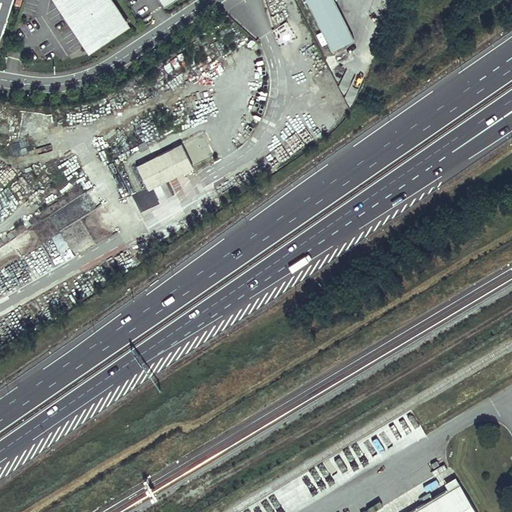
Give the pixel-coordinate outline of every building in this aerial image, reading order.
[(0,0),(0,37),(12,0),(0,0)] [(110,0),(56,0),(88,49),(126,24),(110,0)] [(334,0),(306,0),(332,49),(354,38),(334,0)] [(136,166),(147,190),(193,168),(181,144),(136,166)] [(476,511),(460,484),(412,511),(476,511)]
